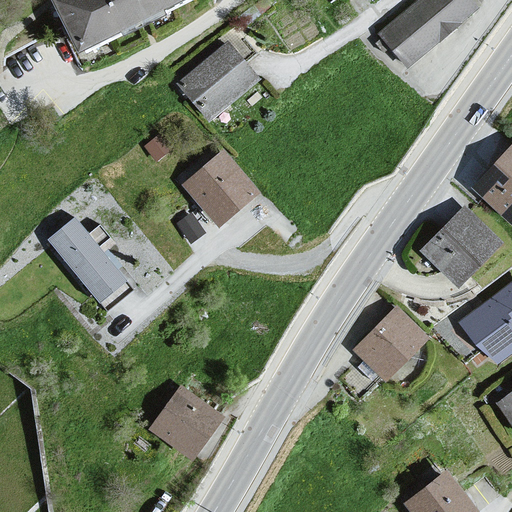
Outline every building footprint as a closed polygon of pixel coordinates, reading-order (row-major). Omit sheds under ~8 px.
[(35,0),(60,48),(156,0),(35,0)] [(473,4),(469,0),(405,0),(370,28),(398,64),(473,4)] [(170,79),(200,116),(248,77),(217,40),(170,79)] [(136,141),(148,158),(164,147),(153,130),(136,141)] [(492,219),(511,199),(511,141),(507,136),(458,184),(492,219)] [(249,187),(215,146),(173,181),(206,222),(249,187)] [(468,256),(488,238),(455,202),(407,246),(444,285),(470,261),(468,256)] [(97,308),(123,286),(64,216),(38,238),(97,308)] [(450,319),(481,364),(511,342),(511,279),(510,278),(450,319)] [(344,347),(371,377),(417,336),(390,305),(344,347)] [(511,382),(486,399),(511,439),(511,382)] [(140,426),(179,455),(210,414),(171,385),(140,426)] [(436,467),(390,500),(398,511),(463,511),(459,507),(460,499),(436,467)]
